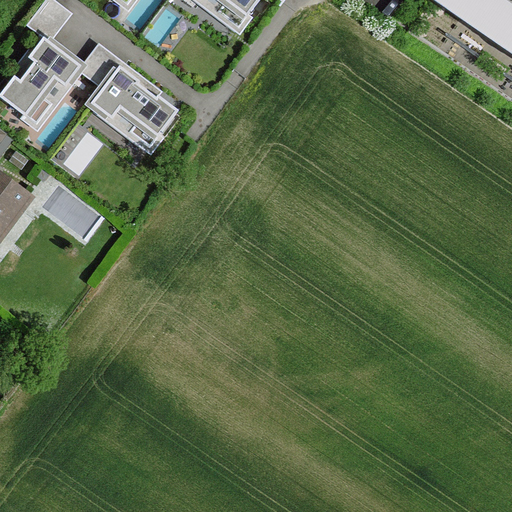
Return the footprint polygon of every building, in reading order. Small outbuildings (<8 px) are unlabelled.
[(117,0),(132,11),(141,0),(117,0)] [(193,0),(244,37),(270,0),(193,0)] [(511,0),(445,0),(511,45),(511,0)] [(43,34),(0,94),(0,98),(45,130),(90,67),(43,34)] [(122,62),(89,107),(153,154),(186,108),(122,62)] [(0,122),(0,144),(10,129),(0,122)] [(18,152),(10,161),(23,170),(30,161),(18,152)] [(0,232),(17,210),(22,212),(33,197),(0,172),(0,232)]
